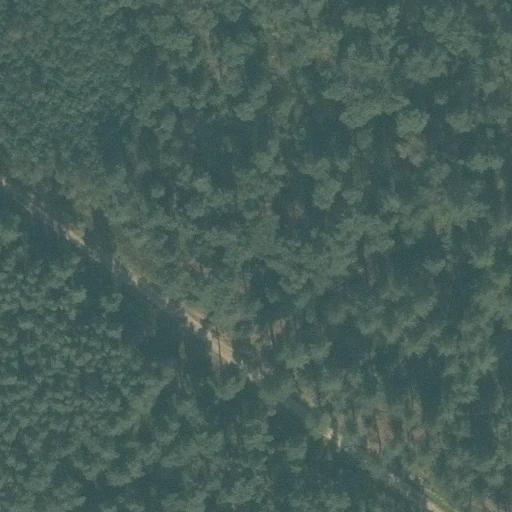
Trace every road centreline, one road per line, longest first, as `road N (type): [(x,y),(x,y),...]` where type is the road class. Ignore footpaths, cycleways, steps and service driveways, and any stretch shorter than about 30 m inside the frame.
road 1 (track): [(219,345),(511,175)]
road 2 (track): [(441,511),(219,345)]
road 3 (track): [(0,182),(219,345)]
